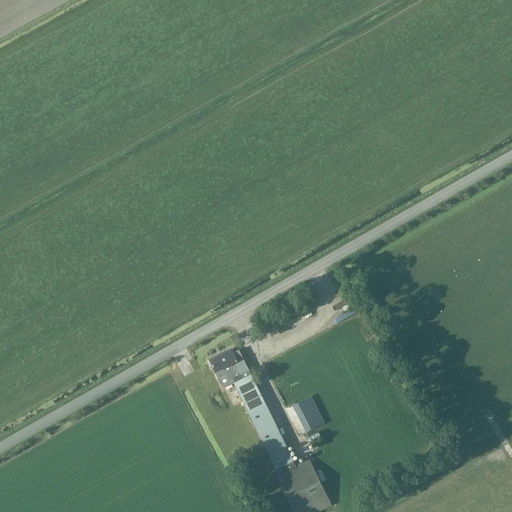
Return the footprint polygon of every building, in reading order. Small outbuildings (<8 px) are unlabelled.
[(348,308),(329,317),(331,322),(350,313),(348,308)] [(294,314),(296,319),(308,314),(306,309),(294,314)] [(234,383),(232,378),(249,370),(239,350),(233,353),(231,348),(214,357),(214,356),(207,359),(211,366),(212,366),(218,378),(224,389),(234,383)] [(249,370),(232,378),(234,383),(279,474),(276,476),(293,511),(315,511),(332,504),(309,459),(296,465),(249,370)] [(311,397),(286,410),(300,437),(325,424),(311,397)]
